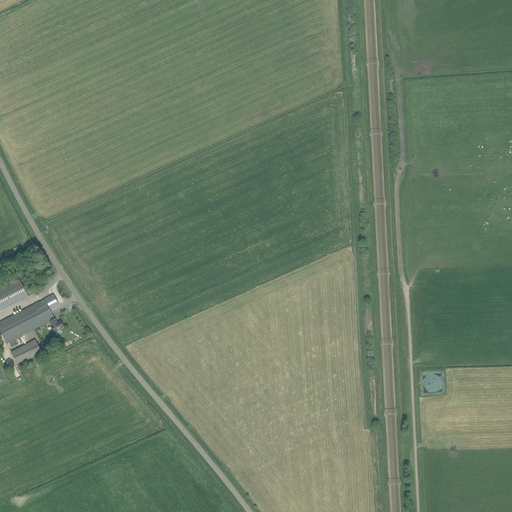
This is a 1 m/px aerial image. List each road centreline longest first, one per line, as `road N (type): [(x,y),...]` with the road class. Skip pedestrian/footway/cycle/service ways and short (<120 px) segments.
road 1 (unclassified): [(249,511),(110,343),(0,161)]
road 2 (track): [(399,72),(403,162),(395,195),(407,292)]
road 3 (unclassified): [(418,511),(407,292)]
